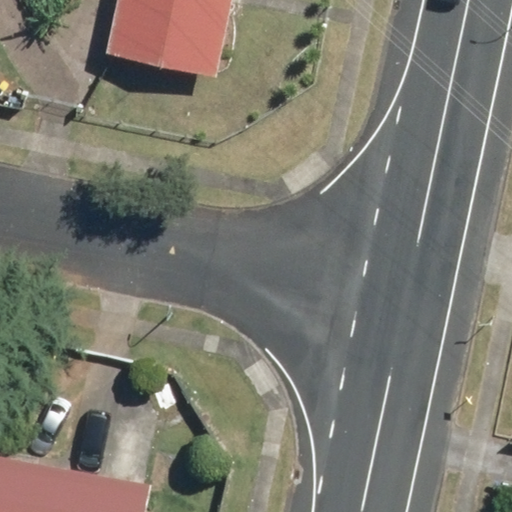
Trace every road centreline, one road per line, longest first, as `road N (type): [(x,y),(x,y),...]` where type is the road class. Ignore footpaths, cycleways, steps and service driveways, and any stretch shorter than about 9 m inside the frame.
road 1 (residential): [(0,216),(414,308)]
road 2 (tertiary): [(474,0),(414,308)]
road 3 (tertiary): [(414,308),(371,511)]
